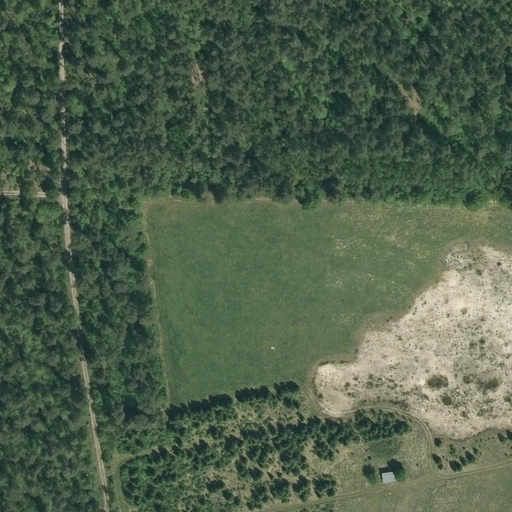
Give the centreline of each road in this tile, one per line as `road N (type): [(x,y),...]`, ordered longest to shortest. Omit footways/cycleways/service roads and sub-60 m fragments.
road 1 (track): [(0,182),(60,183),(107,511)]
road 2 (track): [(60,183),(50,0)]
road 3 (track): [(511,462),(387,486)]
